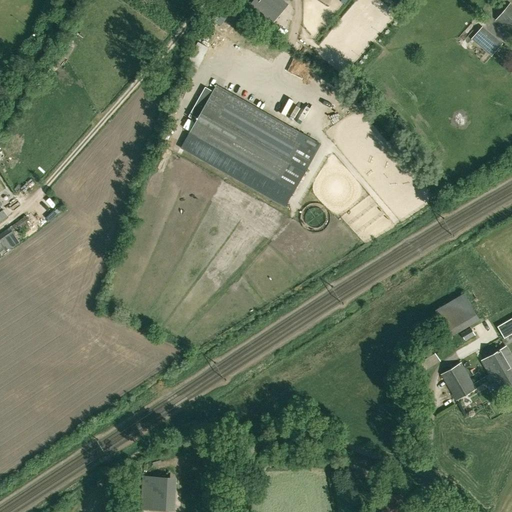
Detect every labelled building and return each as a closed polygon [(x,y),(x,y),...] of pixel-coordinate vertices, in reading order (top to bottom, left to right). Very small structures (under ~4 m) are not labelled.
[(288,5),(282,0),(253,0),(249,6),(271,25),(288,5)] [(511,4),(510,3),(496,20),(511,33),(511,4)] [(471,39),(491,56),(502,43),(482,26),(471,39)] [(181,148),(286,207),(321,144),(216,85),(181,148)] [(26,216),(10,227),(16,235),(32,224),(26,216)] [(16,238),(14,235),(15,234),(10,227),(0,234),(0,251),(4,248),(5,250),(12,246),(10,242),(16,238)] [(477,314),(471,304),(465,294),(436,312),(447,331),(477,314)] [(511,319),(498,327),(505,339),(511,334),(511,319)] [(475,335),(474,333),(470,327),(462,333),(466,340),(475,335)] [(427,339),(430,344),(434,350),(443,344),(437,333),(427,339)] [(440,361),(434,350),(430,344),(413,354),(423,371),(440,361)] [(511,357),(506,347),(483,360),(501,390),(511,383),(511,357)] [(461,363),(441,374),(456,400),(476,388),(461,363)] [(409,398),(424,400),(425,382),(410,381),(409,398)] [(403,495),(379,499),(381,511),(393,511),(406,510),(403,495)]
